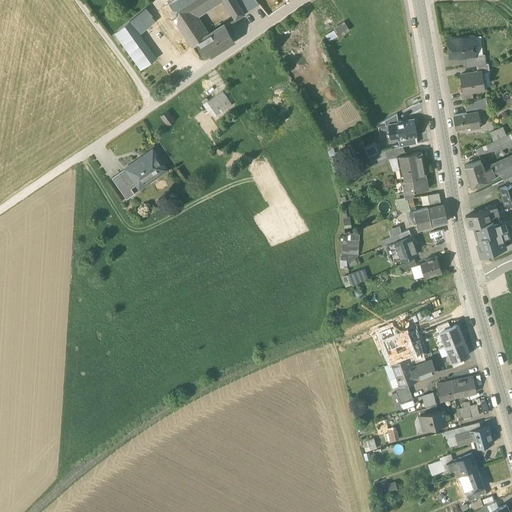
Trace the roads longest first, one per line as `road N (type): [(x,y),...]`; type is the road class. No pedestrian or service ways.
road 1 (tertiary): [(418,0),(468,278),(511,427)]
road 2 (residential): [(0,208),(305,0)]
road 3 (track): [(78,0),(155,104)]
